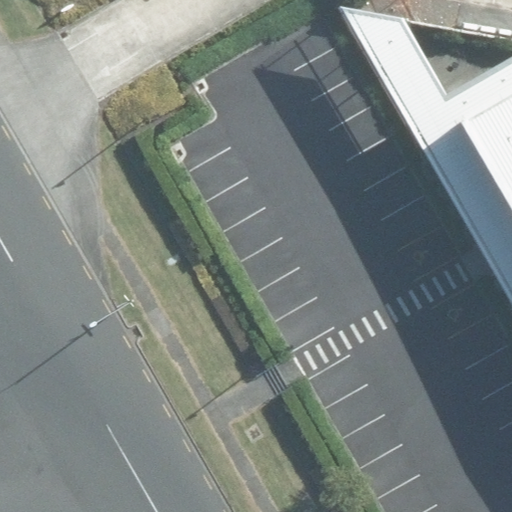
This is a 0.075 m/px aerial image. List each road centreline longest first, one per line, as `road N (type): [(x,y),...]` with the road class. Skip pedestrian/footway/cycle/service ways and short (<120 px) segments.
road 1 (unclassified): [(109,421),(21,278)]
road 2 (unclassified): [(109,421),(0,483)]
